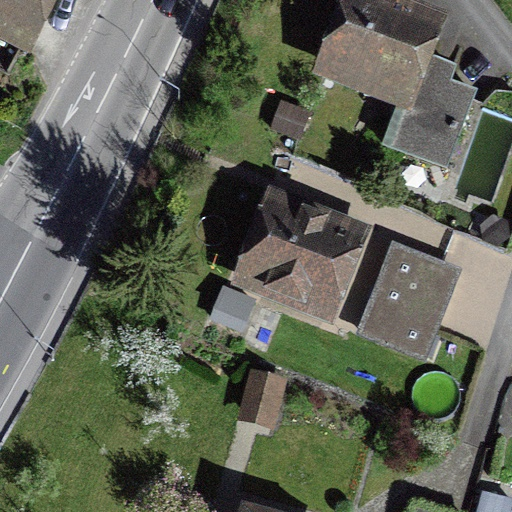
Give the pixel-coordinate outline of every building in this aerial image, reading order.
[(46,0),(0,0),(0,41),(21,52),(46,0)] [(458,23),(396,0),(347,0),(317,77),(402,110),(386,151),(448,175),(475,106),(432,89),(458,23)] [(368,240),(283,202),(245,286),(330,323),(368,240)] [(457,274),(394,251),(361,341),(424,363),(457,274)] [(281,384),(249,374),(235,415),(267,426),(281,384)]
